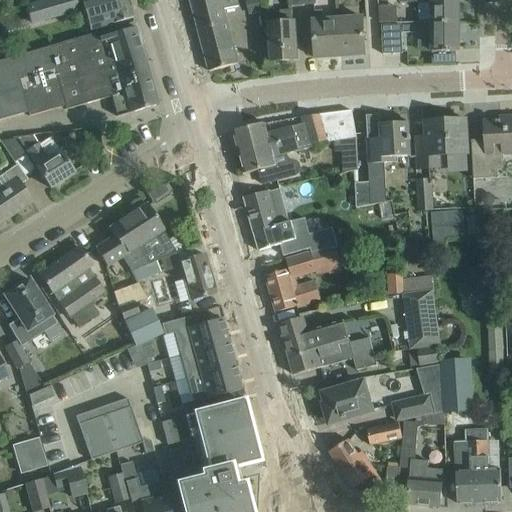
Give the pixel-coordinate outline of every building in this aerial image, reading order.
[(78,10),(75,0),(44,0),(49,18),(78,10)] [(85,0),(81,1),(86,16),(91,31),(100,28),(113,24),(132,18),(127,0),(85,0)] [(190,0),(210,72),(228,67),(229,73),(235,71),(233,66),(238,64),(224,11),(239,7),(236,0),(190,0)] [(260,0),(246,0),(250,14),(263,11),(260,0)] [(399,0),(400,2),(406,2),(419,2),(419,23),(431,23),(459,22),(459,0),(399,0)] [(30,14),(45,10),(43,1),(28,5),(30,14)] [(269,24),(270,42),(272,62),(298,60),(295,22),(293,22),(292,10),(280,11),(281,23),(269,24)] [(313,21),(314,39),(316,59),(341,57),(338,19),(323,20),(323,10),(314,10),(315,21),(313,21)] [(363,17),(338,19),(341,57),(366,55),(363,17)] [(431,43),(431,52),(459,52),(459,22),(431,23),(431,43)] [(383,54),(393,54),(392,24),(382,25),(383,54)] [(401,33),(401,24),(392,24),(393,54),(403,53),(402,33),(401,33)] [(47,46),(0,59),(0,118),(27,111),(29,116),(64,105),(65,109),(111,96),(111,97),(125,92),(125,90),(151,83),(144,57),(144,56),(135,27),(96,39),(95,34),(47,47),(47,46)] [(111,97),(117,117),(158,105),(151,83),(125,90),(125,92),(111,97)] [(265,123),(233,131),(240,154),(300,138),(300,136),(307,134),(307,136),(310,145),(312,144),(327,140),(327,142),(335,141),(357,137),(352,111),(302,117),(304,124),(267,133),(265,123)] [(368,138),(367,138),(370,182),(370,189),(371,204),(371,205),(385,201),(383,163),(396,162),(396,157),(411,156),(409,123),(406,123),(406,118),(403,116),(393,117),(390,119),(391,123),(383,124),(380,124),(381,137),(368,138)] [(472,147),(473,167),(474,179),(498,178),(498,166),(504,165),(504,154),(511,153),(511,117),(500,118),(500,121),(485,122),(486,146),(472,147)] [(415,137),(417,169),(441,167),(440,155),(468,154),(466,119),(425,122),(426,137),(415,137)] [(97,148),(96,129),(85,130),(87,149),(97,148)] [(19,138),(39,172),(50,189),(73,173),(50,138),(39,145),(33,136),(19,138)] [(310,145),(307,136),(300,138),(240,154),(245,174),(258,171),(261,185),(296,176),(300,172),(301,168),(299,163),(296,160),(292,158),(288,159),(287,154),(313,148),(312,144),(310,145)] [(357,137),(335,141),(335,152),(357,151),(357,137)] [(25,156),(14,139),(0,141),(15,163),(25,156)] [(0,222),(31,201),(20,185),(27,180),(17,165),(0,175),(0,222)] [(431,180),(418,181),(419,210),(432,209),(431,180)] [(371,204),(370,189),(370,182),(356,183),(357,207),(371,205),(371,204)] [(154,205),(171,195),(164,184),(147,194),(154,205)] [(253,233),(288,223),(288,222),(289,222),(280,189),(266,193),(244,199),(253,233)] [(482,201),(487,206),(492,205),(495,202),(494,197),(490,193),(485,193),(482,197),(482,201)] [(164,230),(147,204),(109,228),(114,236),(122,249),(118,251),(122,258),(130,272),(132,271),(132,272),(149,264),(148,263),(156,260),(176,252),(162,231),(164,230)] [(288,223),(253,233),(259,251),(282,244),(282,243),(296,239),(296,238),(309,235),(304,219),(291,221),(291,222),(288,223)] [(399,228),(400,237),(400,238),(406,237),(411,235),(410,227),(399,228)] [(310,238),(308,239),(311,253),(335,248),(332,234),(332,233),(310,238)] [(119,261),(122,258),(118,251),(122,249),(114,236),(106,241),(119,261)] [(108,268),(119,261),(106,241),(95,249),(108,268)] [(105,293),(95,278),(86,266),(89,264),(78,247),(39,274),(50,291),(51,290),(69,317),(105,293)] [(266,276),(276,313),(321,300),(314,280),(296,286),(294,278),(316,271),(316,268),(340,263),(337,249),(337,248),(311,253),(288,260),(290,270),(266,276)] [(204,254),(178,262),(189,300),(215,292),(204,254)] [(159,268),(156,260),(148,263),(149,264),(132,272),(137,282),(160,272),(159,268)] [(26,281),(24,278),(12,286),(14,289),(4,295),(19,319),(8,325),(14,335),(16,339),(17,339),(21,346),(56,324),(28,280),(26,281)] [(405,294),(402,294),(410,349),(418,348),(421,368),(440,365),(437,345),(441,345),(433,290),(435,290),(433,278),(403,282),(405,294)] [(133,301),(118,307),(124,321),(139,315),(133,301)] [(162,334),(152,310),(139,315),(124,321),(135,346),(162,334)] [(190,327),(187,317),(161,324),(164,336),(174,333),(180,356),(228,342),(222,318),(190,327)] [(280,325),(290,359),(337,345),(337,346),(343,344),(344,345),(350,343),(344,324),(312,333),(311,328),(307,329),(303,318),(280,325)] [(491,350),(492,378),(505,377),(503,326),(489,326),(491,350)] [(0,380),(9,376),(0,358),(0,337),(3,336),(0,332),(0,380)] [(358,341),(360,350),(363,359),(375,356),(370,338),(358,341)] [(5,347),(17,368),(18,368),(28,362),(17,341),(5,347)] [(186,379),(235,366),(228,342),(180,356),(186,379)] [(290,359),(295,375),(323,367),(354,358),(352,351),(350,343),(344,345),(343,344),(337,346),(337,345),(290,359)] [(150,345),(142,347),(145,359),(153,358),(150,345)] [(465,359),(443,360),(443,361),(445,409),(468,408),(465,360),(465,359)] [(28,362),(18,368),(25,392),(43,385),(28,362)] [(193,403),(241,390),(235,366),(186,379),(193,403)] [(363,383),(322,395),(322,396),(325,396),(327,405),(325,405),(330,423),(372,411),(363,383)] [(47,400),(54,397),(50,386),(42,390),(47,400)] [(161,386),(152,388),(156,404),(164,402),(161,386)] [(39,404),(47,400),(42,390),(35,393),(39,404)] [(32,407),(39,404),(35,393),(27,396),(32,407)] [(430,393),(391,402),(396,422),(435,413),(430,393)] [(120,411),(130,407),(128,400),(117,403),(120,411)] [(248,420),(243,401),(195,414),(210,471),(202,473),(203,478),(177,485),(184,511),(249,511),(243,486),(240,487),(235,467),(244,465),(244,463),(243,463),(242,458),(257,455),(253,440),(254,440),(249,420),(248,420)] [(106,407),(109,415),(120,411),(117,403),(106,407)] [(96,410),(99,418),(104,417),(109,415),(106,407),(96,410)] [(104,417),(109,428),(135,419),(130,407),(120,411),(109,415),(104,417)] [(86,414),(89,422),(99,418),(96,410),(86,414)] [(76,418),(78,426),(89,422),(86,414),(76,418)] [(78,426),(83,437),(109,428),(104,417),(99,418),(89,422),(78,426)] [(405,422),(401,469),(402,469),(411,470),(412,460),(415,460),(418,428),(428,424),(426,417),(417,419),(417,423),(405,422)] [(135,419),(109,428),(113,440),(139,431),(135,419)] [(163,430),(175,427),(173,420),(161,423),(163,430)] [(367,429),(371,445),(402,438),(399,422),(367,429)] [(165,438),(177,435),(175,427),(163,430),(165,438)] [(87,449),(113,440),(109,428),(83,437),(87,449)] [(477,429),(481,503),(502,502),(501,470),(490,470),(488,428),(477,429)] [(457,472),(458,504),(481,503),(477,429),(466,429),(468,471),(457,472)] [(113,440),(117,453),(143,444),(139,431),(113,440)] [(167,445),(179,442),(177,435),(165,438),(167,445)] [(38,438),(12,446),(21,474),(46,466),(38,438)] [(87,449),(91,462),(117,453),(113,440),(87,449)] [(330,452),(354,489),(363,482),(367,489),(371,487),(374,492),(383,485),(360,450),(357,452),(349,440),(330,452)] [(170,459),(182,456),(180,448),(168,451),(170,459)] [(172,466),(184,463),(182,456),(170,459),(172,466)] [(411,470),(408,505),(440,508),(443,481),(442,481),(443,470),(428,469),(429,461),(415,460),(412,460),(411,470)] [(174,474),(186,470),(184,463),(172,466),(174,474)] [(132,464),(121,467),(133,511),(169,511),(161,482),(139,488),(132,464)] [(108,478),(114,504),(127,500),(121,475),(108,478)] [(41,480),(25,484),(32,511),(48,507),(41,480)] [(80,511),(90,509),(83,486),(71,489),(77,511),(80,511)] [(0,494),(0,511),(8,511),(4,494),(0,494)]
